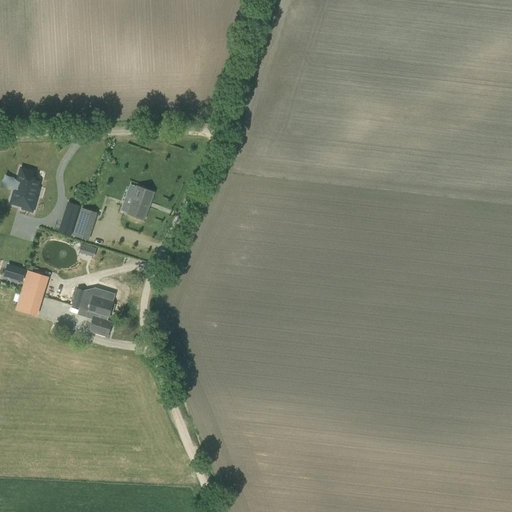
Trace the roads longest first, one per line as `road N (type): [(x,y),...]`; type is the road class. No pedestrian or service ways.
road 1 (track): [(222,128),(143,301),(154,357),(213,511)]
road 2 (unclassified): [(222,128),(264,0)]
